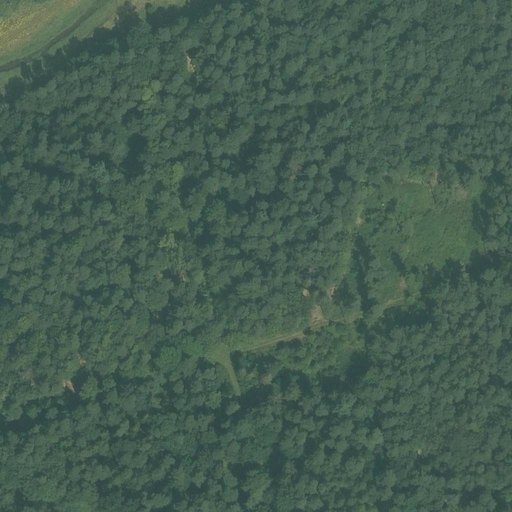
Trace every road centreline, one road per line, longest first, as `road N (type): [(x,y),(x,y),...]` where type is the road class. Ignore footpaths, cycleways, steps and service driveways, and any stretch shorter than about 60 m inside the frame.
road 1 (track): [(158,81),(226,355),(275,511)]
road 2 (track): [(0,430),(226,355)]
